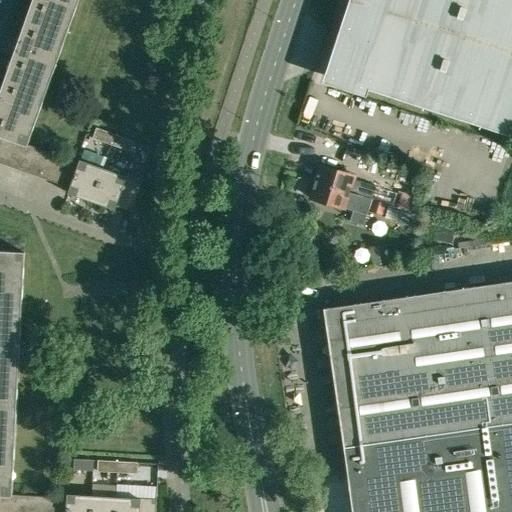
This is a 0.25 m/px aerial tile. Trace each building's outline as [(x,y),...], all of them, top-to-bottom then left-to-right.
[(68,31),(79,0),(33,0),(28,16),(68,31)] [(511,0),(387,0),(359,87),(369,90),(510,136),(511,131),(511,0)] [(28,16),(8,73),(48,87),(68,31),(28,16)] [(48,87),(8,73),(0,95),(0,136),(9,140),(21,144),(27,146),(48,87)] [(111,146),(114,136),(96,130),(92,140),(111,146)] [(0,164),(1,165),(9,140),(0,136),(0,164)] [(114,136),(111,146),(129,152),(133,142),(114,136)] [(13,168),(21,144),(9,140),(1,165),(13,168)] [(32,148),(27,146),(21,144),(13,168),(24,172),(32,148)] [(24,172),(35,176),(43,152),(32,148),(24,172)] [(55,156),(43,152),(35,176),(47,180),(55,156)] [(66,160),(55,156),(47,180),(58,184),(66,160)] [(58,184),(70,188),(78,165),(66,160),(58,184)] [(79,162),(78,165),(70,188),(68,195),(91,203),(102,170),(79,162)] [(321,166),(315,183),(372,200),(376,187),(353,180),(354,176),(321,166)] [(125,178),(102,170),(91,203),(115,211),(116,207),(131,212),(141,183),(125,177),(125,178)] [(372,200),(315,183),(310,198),(343,209),(343,208),(353,211),(349,222),(363,227),(372,200)] [(374,201),(385,204),(389,193),(378,189),(374,201)] [(391,192),(387,204),(388,204),(411,211),(411,209),(414,199),(391,192)] [(381,215),(385,204),(374,201),(371,212),(381,215)] [(413,213),(388,205),(384,218),(398,223),(398,221),(415,226),(418,216),(412,214),(413,213)] [(456,228),(438,223),(434,240),(452,244),(456,228)] [(372,265),(389,263),(387,245),(370,247),(372,265)] [(0,251),(0,312),(21,313),(24,253),(0,251)] [(511,511),(511,280),(324,308),(343,448),(344,448),(352,511),(511,511)] [(0,372),(18,373),(21,313),(0,312),(0,372)] [(0,372),(0,432),(15,434),(18,373),(0,372)] [(0,495),(6,495),(12,496),(15,434),(0,432),(0,495)] [(74,460),(73,470),(93,472),(93,461),(74,460)] [(117,473),(117,462),(98,461),(97,472),(117,473)] [(117,462),(117,473),(136,474),(137,463),(117,462)] [(16,511),(18,496),(12,496),(6,495),(4,511),(16,511)] [(90,511),(91,497),(67,495),(67,499),(65,511),(90,511)] [(29,511),(30,497),(18,496),(16,511),(29,511)] [(41,511),(42,497),(30,497),(29,511),(41,511)] [(53,511),(54,498),(42,497),(41,511),(53,511)] [(90,511),(114,511),(115,498),(91,497),(90,511)] [(53,511),(65,511),(67,499),(54,498),(53,511)] [(115,498),(114,511),(155,511),(156,500),(139,499),(115,498)]
